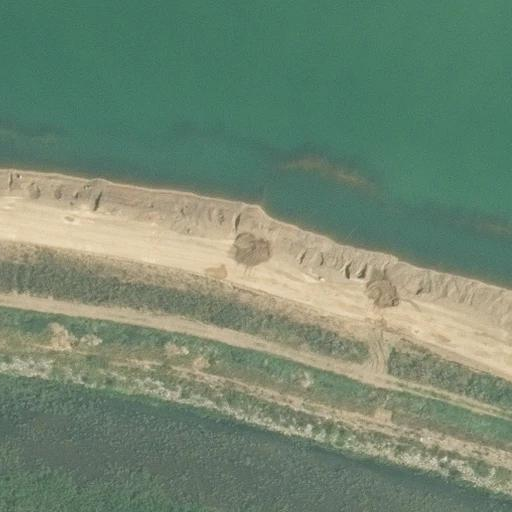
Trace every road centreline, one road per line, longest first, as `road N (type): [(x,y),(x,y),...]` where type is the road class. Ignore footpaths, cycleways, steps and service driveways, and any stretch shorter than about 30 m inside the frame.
road 1 (track): [(511,425),(201,334),(0,306)]
road 2 (track): [(0,219),(180,240),(511,335)]
